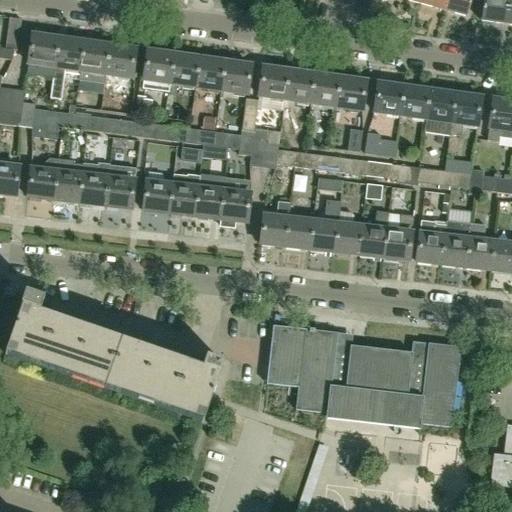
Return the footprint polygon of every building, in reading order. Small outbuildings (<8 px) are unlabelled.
[(420,0),(419,5),(443,11),(445,0),(420,0)] [(445,0),(443,11),(466,18),(471,0),(445,0)] [(482,0),(480,22),(504,25),(507,0),(482,0)] [(13,21),(12,48),(24,48),(25,21),(13,21)] [(52,80),(57,39),(32,36),(26,76),(52,80)] [(79,72),(83,43),(57,39),(52,80),(53,80),(50,100),(60,101),(65,70),(78,72),(79,72)] [(109,47),(83,43),(79,72),(80,72),(78,81),(104,85),(105,76),(109,47)] [(0,59),(11,61),(13,51),(1,50),(1,47),(0,46),(0,59)] [(109,47),(105,76),(131,79),(135,50),(109,47)] [(168,93),(169,85),(173,55),(147,52),(142,89),(168,93)] [(195,89),(199,59),(173,55),(169,85),(193,88),(195,89)] [(218,92),(221,92),(225,63),(199,59),(195,89),(218,92)] [(225,63),(221,92),(247,96),(251,66),(225,63)] [(282,100),(285,101),(289,71),(263,67),(258,97),(282,100)] [(311,104),(315,75),(289,71),(285,101),(308,104),(311,104)] [(336,108),(340,78),(315,75),(311,104),(333,108),(336,108)] [(366,82),(340,78),(336,108),(348,110),(350,113),(357,114),(361,112),(362,112),(366,82)] [(378,84),(374,113),(400,117),(404,88),(378,84)] [(0,112),(9,114),(12,90),(0,88),(0,112)] [(426,121),(430,91),(404,88),(400,117),(423,120),(426,121)] [(9,114),(21,116),(23,104),(24,92),(12,90),(9,114)] [(456,95),(430,91),(426,121),(427,121),(425,134),(451,137),(456,95)] [(462,139),(463,126),(477,128),(481,98),(456,95),(451,137),(462,139)] [(511,103),(494,101),(488,142),(499,144),(499,139),(511,140),(511,103)] [(20,128),(32,130),(32,125),(34,110),(35,105),(23,104),(21,116),(20,128)] [(46,112),(34,110),(32,125),(44,127),(46,112)] [(0,125),(19,128),(20,128),(21,116),(9,114),(0,112),(0,125)] [(57,128),(59,113),(46,112),(44,127),(43,141),(56,143),(57,137),(58,128),(57,128)] [(61,129),(70,130),(72,115),(59,113),(57,128),(58,128),(61,129)] [(72,115),(70,130),(82,132),(84,117),(73,115),(72,115)] [(98,119),(84,117),(82,132),(86,132),(96,133),(98,119)] [(98,119),(96,133),(109,135),(111,120),(99,119),(98,119)] [(123,122),(111,120),(109,135),(112,135),(121,137),(123,122)] [(134,138),(136,124),(123,122),(121,137),(134,138)] [(150,126),(136,124),(134,138),(144,140),(148,140),(150,126)] [(148,140),(161,142),(163,127),(150,126),(148,140)] [(161,142),(174,143),(176,129),(163,127),(161,142)] [(175,144),(187,145),(189,131),(176,129),(174,143),(175,144)] [(187,145),(200,147),(202,133),(189,131),(187,145)] [(252,144),(265,145),(266,135),(241,132),(240,138),(241,137),(239,152),(238,152),(238,156),(250,158),(252,144)] [(359,155),(362,134),(350,132),(347,153),(359,155)] [(201,147),(213,148),(215,134),(202,133),(200,147),(201,147)] [(213,148),(226,150),(227,136),(215,134),(213,148)] [(363,155),(378,157),(381,137),(366,135),(363,155)] [(228,150),(238,152),(239,152),(241,137),(240,138),(227,136),(226,150),(228,150)] [(262,169),(265,145),(252,144),(250,158),(249,167),(262,169)] [(275,166),(289,168),(291,153),(277,152),(278,147),(265,145),(262,169),(275,171),(275,166)] [(289,168),(302,170),(304,155),(291,153),(289,168)] [(304,155),(302,170),(314,171),(316,157),(304,155)] [(314,171),(327,173),(329,158),(316,157),(314,171)] [(329,158),(327,173),(340,175),(342,160),(329,158)] [(30,169),(26,198),(53,201),(57,161),(49,160),(45,163),(44,171),(30,169)] [(354,162),(342,160),(340,175),(352,176),(354,162)] [(57,161),(53,201),(78,204),(82,167),(73,166),(73,163),(57,161)] [(354,162),(352,176),(366,178),(368,163),(354,162)] [(380,165),(368,163),(366,178),(378,180),(380,165)] [(83,167),(82,167),(78,204),(104,208),(109,167),(108,167),(109,166),(97,164),(97,166),(83,164),(83,167)] [(380,165),(378,180),(392,181),(394,167),(380,165)] [(0,166),(0,195),(15,197),(19,169),(0,166)] [(122,169),(109,167),(104,208),(130,211),(135,170),(122,169)] [(407,168),(394,167),(392,181),(405,183),(407,168)] [(405,183),(418,185),(420,170),(407,168),(405,183)] [(418,185),(430,186),(432,172),(420,170),(418,185)] [(142,212),(168,215),(172,179),(164,178),(160,174),(146,172),(142,212)] [(432,172),(430,186),(444,188),(446,174),(432,172)] [(480,197),(480,193),(482,178),(483,173),(471,172),(471,177),(470,192),(469,191),(468,196),(480,197)] [(444,188),(457,190),(459,175),(446,174),(444,188)] [(459,175),(457,190),(469,191),(470,192),(471,177),(459,175)] [(172,179),(168,215),(195,218),(199,178),(186,177),(186,178),(173,176),(173,179),(172,179)] [(219,227),(224,192),(225,180),(214,178),(214,180),(199,178),(195,218),(220,221),(219,227)] [(480,193),(493,194),(495,180),(482,178),(480,193)] [(493,194),(506,196),(508,181),(495,180),(493,194)] [(235,229),(235,223),(246,224),(250,196),(224,192),(219,227),(235,229)] [(310,252),(334,254),(337,225),(339,212),(340,203),(326,201),(323,224),(313,223),(310,252)] [(285,249),(288,220),(290,206),(277,204),(275,218),(263,217),(259,246),(285,249)] [(453,224),(472,226),(474,213),(455,211),(453,224)] [(334,254),(359,257),(362,228),(354,227),(355,216),(353,213),(339,212),(337,225),(334,254)] [(374,230),(362,228),(359,257),(383,260),(389,216),(388,216),(388,215),(376,214),(374,230)] [(407,263),(411,234),(413,219),(389,216),(383,260),(407,263)] [(313,223),(288,220),(285,249),(310,252),(313,223)] [(435,224),(421,223),(419,235),(416,264),(441,267),(445,238),(446,224),(445,228),(435,226),(435,224)] [(446,224),(445,238),(441,267),(466,270),(471,226),(446,224)] [(491,273),(494,244),(483,243),(485,228),(471,226),(466,270),(491,273)] [(511,245),(494,244),(491,273),(511,275),(511,245)] [(4,355),(103,390),(202,424),(223,365),(206,359),(201,371),(38,314),(43,301),(24,295),(19,308),(21,308),(4,355)] [(309,330),(309,331),(273,327),(266,385),(298,388),(295,411),(328,415),(328,420),(418,430),(418,426),(451,429),(460,349),(412,343),(411,355),(352,348),(336,346),(337,335),(314,332),(314,331),(309,330)] [(511,448),(504,447),(503,456),(493,455),(489,487),(511,489),(511,448)]
